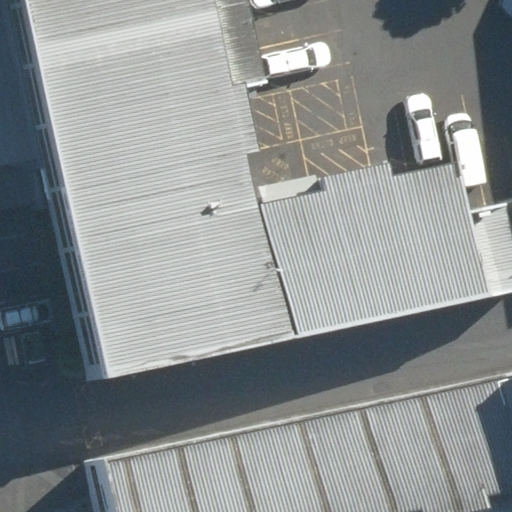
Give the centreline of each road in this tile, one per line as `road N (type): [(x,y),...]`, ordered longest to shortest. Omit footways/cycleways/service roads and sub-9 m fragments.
road 1 (residential): [(511,327),(0,417)]
road 2 (unknown): [(511,101),(480,48),(435,25),(298,0)]
